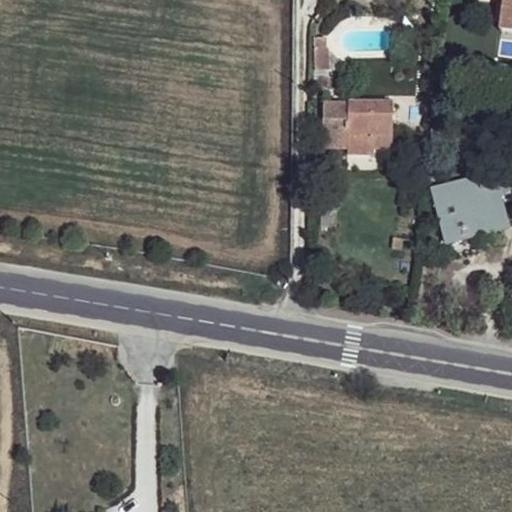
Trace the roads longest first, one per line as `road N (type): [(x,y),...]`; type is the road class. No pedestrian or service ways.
road 1 (secondary): [(511,374),(0,287)]
road 2 (unknown): [(293,339),(303,0)]
